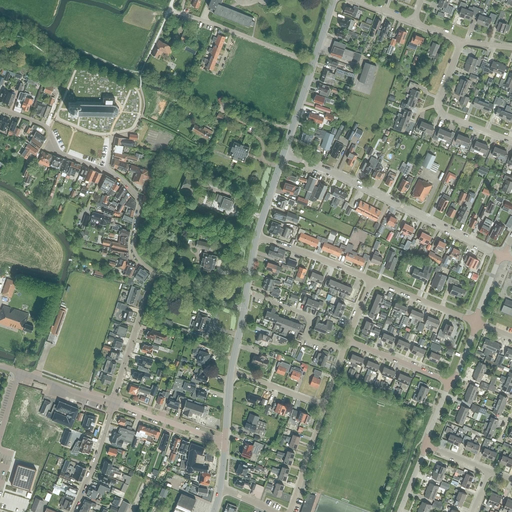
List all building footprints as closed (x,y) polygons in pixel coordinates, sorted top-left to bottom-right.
[(194,0),(192,6),(198,8),(201,1),(200,0),(199,0),(194,0)] [(202,0),(205,1),(206,1),(209,3),(209,4),(208,7),(211,8),(214,9),(215,9),(213,13),(249,27),(250,25),(253,26),(254,22),(252,21),(253,18),(220,5),(221,0),(202,0)] [(440,0),(438,5),(446,8),(444,12),(451,14),(453,8),(448,5),(449,2),(442,0),(440,0)] [(465,18),(468,10),(465,9),(467,4),(461,2),(459,8),(462,9),(459,16),(465,18)] [(355,18),(359,8),(354,6),(353,9),(346,6),(343,12),(351,15),(351,16),(355,18)] [(476,15),(479,9),(473,7),(471,11),(468,10),(465,18),(471,21),(473,14),(476,15)] [(486,14),(483,13),(484,11),(479,9),(476,15),(479,16),(477,23),(483,25),(486,17),(485,17),(486,14)] [(494,21),(496,15),(491,13),(489,18),(486,17),(483,25),(489,27),(491,20),(494,21)] [(350,19),(345,17),(344,20),(341,19),(339,25),(347,28),(351,30),(355,21),(350,19)] [(378,30),(381,21),(376,19),(369,36),(373,37),(373,35),(375,31),(374,31),(375,29),(378,30)] [(390,24),(385,22),(381,32),(379,37),(379,36),(377,40),(381,42),(384,33),(387,34),(389,29),(390,24)] [(498,27),(497,30),(504,33),(505,29),(509,30),(510,26),(507,24),(501,22),(500,22),(498,27)] [(407,32),(399,29),(396,37),(396,36),(395,39),(392,38),(388,49),(392,51),(396,41),(403,44),(405,40),(404,39),(407,32)] [(348,40),(351,34),(346,32),(346,33),(338,30),(336,36),(344,39),(348,40)] [(223,43),(225,37),(218,35),(217,38),(214,37),(213,39),(223,43)] [(412,38),(411,40),(410,43),(409,42),(407,47),(415,50),(418,43),(422,44),(424,39),(415,36),(414,39),(412,38)] [(221,48),(223,43),(213,39),(212,41),(215,42),(214,46),(221,48)] [(169,55),(172,48),(159,40),(152,55),(157,58),(159,55),(160,55),(162,51),(169,55)] [(358,64),(362,54),(345,49),(346,45),(334,41),(330,55),(358,64)] [(430,47),(427,53),(430,54),(429,57),(433,58),(431,64),(429,67),(433,69),(434,65),(436,60),(434,58),(436,53),(439,45),(433,43),(431,47),(430,47)] [(219,54),(221,48),(214,46),(213,49),(209,48),(209,50),(219,54)] [(217,59),(219,54),(209,50),(208,52),(211,53),(210,57),(217,59)] [(210,57),(209,60),(202,57),(201,59),(204,61),(215,65),(217,59),(210,57)] [(476,67),(478,60),(469,57),(468,60),(467,60),(466,63),(476,67)] [(336,69),(338,62),(333,60),(333,61),(328,59),(326,65),(331,67),(336,69)] [(213,70),(215,65),(204,61),(204,63),(207,64),(206,68),(213,70)] [(496,73),(500,63),(497,62),(497,63),(493,61),(492,65),(486,63),(484,68),(487,69),(486,72),(492,74),(493,72),(496,73)] [(370,85),(376,66),(365,62),(359,81),(370,85)] [(475,70),(476,67),(466,63),(465,66),(466,66),(464,70),(473,73),(475,70)] [(503,75),(506,66),(503,65),(503,64),(500,63),(496,73),(503,75)] [(347,75),(336,72),(335,75),(332,74),(332,72),(324,70),(322,75),(334,80),(336,75),(341,77),(341,78),(345,80),(347,75)] [(336,80),(334,80),(322,75),(321,81),(326,83),(332,85),(333,83),(335,83),(336,80)] [(476,81),(476,80),(470,77),(469,80),(465,78),(464,80),(461,79),(460,82),(459,82),(458,85),(467,89),(469,84),(471,84),(472,81),(475,82),(476,81)] [(53,88),(52,87),(54,80),(49,78),(43,92),(51,95),(53,88)] [(417,100),(420,92),(416,91),(419,85),(410,82),(408,88),(412,89),(410,95),(406,94),(406,95),(417,100)] [(320,84),(317,90),(320,91),(319,94),(328,97),(330,90),(328,90),(329,87),(320,84)] [(351,87),(345,85),(343,92),(349,94),(351,87)] [(465,96),(467,89),(458,85),(456,89),(457,89),(455,93),(462,96),(459,103),(466,106),(469,98),(465,96)] [(0,101),(5,103),(9,92),(2,90),(0,95),(0,101)] [(15,94),(15,93),(15,92),(13,92),(12,92),(12,93),(9,92),(5,103),(11,105),(15,95),(15,94)] [(20,92),(17,100),(18,100),(18,99),(22,101),(23,98),(25,99),(24,102),(23,102),(22,106),(23,107),(22,109),(28,111),(30,104),(32,105),(33,100),(28,98),(30,94),(25,93),(24,94),(20,92)] [(330,102),(331,99),(325,97),(322,96),(322,97),(316,95),(315,97),(313,101),(322,104),(324,99),(326,100),(326,101),(330,102)] [(414,107),(417,100),(406,95),(405,97),(409,98),(406,104),(402,102),(401,105),(409,108),(410,106),(414,107)] [(47,118),(55,98),(50,96),(43,117),(47,118)] [(119,112),(118,112),(118,109),(119,109),(119,108),(118,108),(116,106),(117,105),(116,105),(116,106),(114,105),(115,98),(104,98),(103,105),(81,105),(81,106),(81,107),(80,107),(80,108),(78,109),(78,114),(78,115),(79,115),(85,116),(85,117),(86,117),(86,116),(90,116),(89,117),(90,117),(90,116),(94,116),(94,117),(95,117),(95,116),(98,116),(98,117),(99,117),(99,116),(103,116),(103,117),(104,117),(104,116),(108,116),(107,117),(108,117),(108,116),(112,116),(112,117),(113,117),(113,116),(116,116),(117,116),(116,115),(118,113),(119,113),(119,112)] [(484,102),(484,101),(476,98),(474,103),(473,106),(479,108),(481,110),(484,102)] [(493,105),(488,103),(489,101),(485,100),(484,101),(484,102),(481,110),(484,111),(484,110),(490,112),(491,110),(493,105)] [(42,116),(46,106),(37,103),(35,109),(38,110),(36,114),(42,116)] [(81,106),(81,105),(79,105),(78,105),(70,105),(69,109),(69,114),(78,114),(78,109),(80,108),(80,107),(81,107),(81,106)] [(408,111),(409,108),(401,105),(400,108),(404,110),(401,117),(409,120),(412,113),(408,111)] [(508,108),(506,107),(504,110),(499,108),(497,113),(496,113),(495,115),(501,118),(504,119),(508,108)] [(233,114),(227,111),(224,117),(230,120),(233,114)] [(224,115),(218,112),(215,118),(221,121),(224,115)] [(321,124),(323,118),(318,116),(310,113),(308,119),(315,122),(316,123),(318,123),(319,123),(321,124)] [(334,116),(326,113),(324,118),(332,121),(334,116)] [(401,117),(398,116),(397,119),(396,120),(395,122),(395,123),(393,129),(401,132),(403,126),(406,128),(409,120),(401,117)] [(7,126),(10,120),(2,117),(0,120),(0,123),(2,124),(0,128),(1,129),(4,131),(4,129),(5,129),(6,126),(7,126)] [(14,131),(17,123),(13,121),(9,129),(8,133),(12,135),(14,131)] [(424,131),(427,124),(421,122),(420,124),(418,123),(415,131),(419,132),(420,130),(424,131)] [(211,134),(212,131),(204,127),(203,129),(194,124),(191,130),(208,139),(211,134)] [(432,137),(435,130),(432,129),(433,126),(427,124),(424,131),(422,136),(424,137),(426,132),(429,133),(428,136),(432,137)] [(320,135),(321,131),(315,129),(314,132),(310,131),(310,132),(304,130),(302,135),(303,135),(301,141),(304,142),(309,144),(311,138),(312,138),(313,135),(318,137),(319,135),(320,135)] [(354,131),(350,129),(345,138),(350,141),(354,131)] [(354,135),(360,138),(363,132),(357,129),(354,135)] [(442,139),(445,131),(439,129),(438,131),(436,130),(433,138),(433,140),(437,141),(438,139),(442,141),(442,139)] [(42,144),(46,139),(36,131),(33,137),(42,144)] [(450,145),(453,137),(450,136),(451,133),(445,131),(442,139),(447,140),(446,143),(450,145)] [(326,132),(322,144),(330,147),(334,135),(326,132)] [(461,144),(464,137),(458,134),(457,137),(454,136),(451,144),(455,145),(456,142),(461,144)] [(30,136),(29,138),(30,140),(29,142),(39,150),(42,144),(30,136)] [(115,137),(114,145),(125,146),(125,145),(131,146),(134,145),(135,142),(132,140),(126,139),(115,137)] [(464,137),(461,144),(465,146),(464,149),(468,150),(471,143),(469,142),(470,139),(464,137)] [(479,151),(482,144),(476,141),(475,144),(472,143),(469,151),(473,152),(474,149),(479,151)] [(244,161),(249,148),(234,142),(232,147),(231,151),(229,155),(234,157),(233,159),(237,161),(238,159),(244,161)] [(339,154),(344,146),(336,142),(332,150),(333,151),(330,156),(336,158),(338,153),(339,154)] [(25,148),(24,148),(20,155),(26,159),(31,153),(35,156),(38,151),(28,144),(25,148)] [(354,161),(357,155),(352,153),(354,148),(355,146),(352,144),(351,147),(349,152),(350,152),(347,158),(349,159),(347,164),(352,166),(354,161)] [(486,157),(489,150),(487,149),(488,146),(482,144),(479,151),(483,153),(482,156),(486,157)] [(124,154),(125,146),(114,145),(113,151),(124,154)] [(497,157),(500,149),(494,147),(493,150),(491,149),(488,156),(492,158),(493,155),(497,157)] [(505,163),(508,155),(505,154),(506,152),(500,149),(497,157),(496,160),(498,160),(499,159),(502,159),(501,161),(505,163)] [(49,165),(53,155),(42,152),(38,163),(49,167),(49,165)] [(137,161),(138,157),(133,156),(113,152),(112,158),(125,162),(126,158),(137,161)] [(435,156),(427,153),(421,166),(429,170),(435,156)] [(53,155),(49,165),(59,169),(63,159),(53,155)] [(364,164),(360,171),(366,173),(368,174),(372,168),(373,169),(375,164),(377,159),(372,157),(369,163),(365,161),(364,164)] [(381,163),(382,160),(379,158),(372,172),(374,173),(372,176),(377,179),(378,178),(381,179),(384,173),(381,172),(383,168),(382,166),(380,165),(381,163)] [(67,174),(71,162),(64,159),(60,171),(67,174)] [(117,169),(120,161),(112,159),(111,166),(117,169)] [(129,170),(131,165),(120,161),(117,169),(126,172),(127,169),(129,170)] [(71,162),(67,174),(66,175),(70,176),(70,175),(74,177),(76,172),(78,173),(81,166),(71,162)] [(406,164),(402,162),(398,171),(402,173),(406,164)] [(26,163),(22,174),(26,175),(30,165),(26,163)] [(152,182),(155,173),(131,165),(129,170),(129,171),(135,173),(132,182),(142,185),(143,185),(145,186),(147,180),(152,182)] [(87,174),(89,169),(83,166),(79,175),(83,177),(82,180),(83,180),(85,177),(85,178),(86,174),(87,174)] [(488,170),(479,166),(477,171),(486,175),(488,170)] [(91,183),(96,171),(90,169),(85,180),(89,182),(88,184),(90,185),(90,184),(91,183)] [(31,178),(33,172),(29,170),(26,176),(27,176),(24,182),(28,184),(31,178)] [(92,185),(93,184),(94,182),(97,183),(102,174),(96,171),(91,183),(90,184),(92,185)] [(394,179),(396,175),(390,172),(386,179),(387,179),(385,183),(391,186),(394,179)] [(449,172),(444,181),(448,183),(451,178),(452,174),(449,172)] [(306,183),(307,180),(288,173),(286,179),(294,182),(295,179),(306,183)] [(191,193),(197,179),(187,174),(181,188),(191,193)] [(108,193),(110,188),(115,181),(105,175),(99,188),(107,193),(108,193)] [(511,178),(505,175),(503,179),(506,180),(502,190),(510,193),(511,186),(511,178)] [(311,192),(316,179),(309,176),(304,189),(311,192)] [(403,192),(405,189),(407,190),(412,179),(409,177),(406,181),(403,179),(397,190),(403,192)] [(48,202),(47,206),(49,206),(50,203),(58,180),(56,179),(48,202)] [(426,196),(432,185),(423,180),(422,181),(419,179),(412,192),(413,192),(411,196),(415,198),(415,199),(418,200),(422,202),(425,196),(426,196)] [(111,195),(113,193),(114,191),(115,192),(121,184),(116,181),(111,188),(110,188),(108,193),(107,193),(106,195),(105,195),(102,204),(101,204),(103,205),(109,207),(111,204),(112,203),(108,201),(108,202),(107,201),(109,196),(110,194),(111,195)] [(289,193),(297,196),(299,188),(295,186),(285,183),(284,186),(282,191),(286,192),(285,192),(289,193)] [(321,200),(327,186),(325,185),(325,184),(323,183),(322,184),(320,183),(318,188),(314,186),(308,200),(312,201),(313,202),(314,202),(315,201),(316,200),(317,199),(317,198),(321,200)] [(88,188),(86,187),(84,187),(83,186),(80,193),(85,195),(88,188)] [(120,201),(126,191),(122,186),(115,197),(120,201)] [(333,207),(341,191),(335,188),(332,195),(335,196),(330,206),(333,207)] [(120,204),(117,211),(120,212),(133,217),(135,211),(136,203),(136,202),(130,196),(127,191),(119,203),(120,204)] [(343,201),(347,194),(341,191),(333,207),(335,208),(340,199),(343,201)] [(442,198),(442,199),(440,203),(439,203),(438,205),(438,206),(436,209),(442,212),(444,208),(444,209),(450,197),(444,194),(442,198)] [(104,196),(102,195),(99,203),(96,202),(95,204),(100,206),(104,196)] [(223,196),(223,197),(218,196),(216,201),(221,203),(219,207),(228,210),(230,209),(232,205),(233,205),(234,200),(223,196)] [(305,199),(298,197),(296,202),(306,206),(308,200),(307,200),(305,199)] [(284,209),(287,201),(285,200),(280,198),(277,206),(282,208),(284,209)] [(367,204),(360,201),(355,211),(362,214),(367,204)] [(511,208),(511,203),(505,201),(503,206),(511,210),(511,208)] [(490,214),(494,204),(489,202),(485,212),(490,214)] [(456,205),(454,204),(452,203),(450,207),(449,207),(448,210),(449,210),(447,215),(452,218),(456,210),(453,209),(456,205)] [(110,208),(109,207),(103,205),(101,204),(100,207),(101,208),(103,208),(101,212),(103,213),(103,215),(107,216),(108,214),(112,216),(113,210),(110,209),(110,208)] [(362,214),(369,218),(374,208),(367,204),(362,214)] [(468,213),(465,211),(467,207),(462,205),(458,213),(460,213),(456,220),(463,223),(468,213)] [(478,217),(481,218),(486,207),(482,206),(478,217)] [(374,208),(369,218),(376,221),(381,211),(374,208)] [(133,217),(120,212),(120,213),(114,211),(113,214),(119,216),(120,215),(124,216),(122,219),(132,223),(133,217)] [(297,223),(299,216),(287,212),(286,215),(275,211),(273,218),(284,222),(285,218),(297,223)] [(112,218),(107,216),(103,215),(93,212),(91,218),(89,226),(94,228),(95,223),(92,222),(94,219),(101,221),(100,224),(105,225),(105,222),(110,224),(111,221),(115,222),(116,219),(112,218)] [(90,216),(84,214),(81,224),(87,226),(90,216)] [(474,228),(477,221),(474,220),(476,215),(474,214),(471,218),(470,217),(468,220),(470,221),(468,225),(474,228)] [(387,223),(385,226),(388,227),(389,224),(393,226),(392,228),(395,229),(397,225),(395,223),(397,219),(390,216),(389,220),(387,223)] [(486,235),(489,229),(491,225),(492,222),(486,218),(482,225),(479,231),(486,235)] [(292,236),(294,231),(291,230),(291,229),(285,227),(284,229),(280,228),(281,225),(272,222),(268,232),(270,233),(269,236),(271,236),(272,233),(277,235),(278,233),(281,234),(280,235),(287,238),(289,235),(292,236)] [(405,235),(409,226),(405,223),(401,231),(404,232),(403,234),(405,235)] [(129,237),(130,231),(120,228),(121,226),(117,224),(116,227),(113,225),(112,229),(117,231),(118,230),(119,230),(118,235),(120,235),(129,237)] [(496,224),(493,230),(489,236),(496,240),(499,234),(500,235),(505,227),(499,224),(499,226),(496,224)] [(410,235),(414,228),(409,226),(405,235),(407,236),(407,234),(410,235)] [(310,237),(303,234),(305,231),(299,228),(297,233),(301,234),(298,240),(307,243),(310,237)] [(422,243),(426,234),(422,232),(418,239),(421,241),(420,242),(422,243)] [(427,244),(431,237),(426,234),(422,243),(424,244),(425,243),(427,244)] [(127,244),(128,237),(120,235),(119,243),(127,244)] [(321,243),(323,238),(318,236),(316,239),(310,237),(307,243),(316,247),(318,242),(321,243)] [(330,253),(333,246),(327,243),(328,240),(323,238),(321,243),(324,244),(321,249),(330,253)] [(127,250),(128,246),(120,244),(120,243),(103,240),(102,244),(109,246),(110,244),(111,244),(111,247),(127,250)] [(216,261),(217,256),(208,254),(209,250),(211,244),(197,240),(196,247),(205,249),(204,253),(203,257),(202,257),(201,261),(202,261),(201,266),(204,266),(203,269),(204,270),(209,271),(210,271),(211,268),(214,269),(215,264),(216,261)] [(407,251),(411,242),(407,240),(404,246),(401,244),(399,247),(407,251)] [(442,251),(445,244),(439,241),(436,247),(434,251),(436,253),(438,249),(442,251)] [(345,259),(353,262),(356,255),(357,253),(351,251),(353,246),(348,243),(346,246),(344,252),(347,253),(345,259)] [(344,252),(346,246),(341,244),(340,249),(333,246),(330,253),(339,256),(341,251),(344,252)] [(285,251),(278,248),(271,246),(270,250),(269,250),(267,255),(277,259),(277,256),(281,258),(282,255),(284,256),(285,251)] [(110,252),(120,254),(120,256),(122,257),(128,258),(128,251),(111,247),(111,248),(110,247),(110,251),(111,251),(110,252)] [(458,255),(460,251),(453,248),(450,255),(449,256),(445,254),(441,263),(445,265),(448,259),(451,260),(453,256),(456,258),(456,259),(459,261),(461,257),(461,256),(458,255)] [(380,265),(382,258),(377,256),(379,253),(375,251),(374,255),(373,255),(370,262),(376,264),(376,263),(380,265)] [(388,261),(385,268),(392,271),(397,258),(394,257),(395,253),(389,251),(388,252),(386,259),(385,260),(388,261)] [(439,263),(442,259),(434,255),(435,254),(430,251),(427,257),(439,263)] [(367,261),(370,256),(364,254),(363,258),(356,255),(353,262),(362,266),(364,260),(367,261)] [(470,267),(474,258),(469,256),(469,257),(466,256),(464,261),(466,262),(465,264),(470,267)] [(124,269),(128,260),(121,258),(118,267),(124,269)] [(478,268),(480,263),(477,261),(478,260),(474,258),(470,267),(474,269),(475,266),(478,268)] [(297,262),(289,259),(287,265),(294,268),(297,262)] [(136,265),(128,261),(122,274),(131,278),(136,265)] [(279,267),(280,267),(268,263),(266,269),(273,271),(273,274),(276,275),(277,272),(278,273),(280,267),(279,267)] [(412,268),(410,273),(412,273),(411,276),(424,281),(425,279),(428,280),(431,274),(433,267),(426,264),(423,272),(414,269),(412,268)] [(441,290),(446,276),(438,273),(441,267),(437,265),(434,272),(437,273),(431,286),(441,290)] [(147,278),(150,273),(140,266),(137,271),(147,278)] [(295,280),(304,283),(306,277),(304,276),(306,269),(300,267),(295,280)] [(105,273),(95,270),(93,275),(104,278),(105,273)] [(147,278),(137,271),(136,270),(130,280),(128,278),(126,283),(133,285),(134,281),(133,281),(135,277),(139,281),(138,282),(142,284),(143,281),(144,282),(147,278)] [(315,281),(318,274),(312,272),(309,279),(314,281),(315,281)] [(478,275),(473,273),(470,279),(476,281),(478,275)] [(321,283),(323,276),(318,274),(315,281),(314,281),(314,283),(313,286),(315,287),(316,284),(317,284),(317,282),(321,283)] [(279,285),(280,282),(267,277),(265,283),(272,285),(273,282),(279,285)] [(452,278),(450,283),(453,284),(449,294),(453,295),(453,294),(460,296),(461,294),(465,295),(466,291),(463,290),(463,289),(456,287),(458,281),(452,278)] [(2,294),(11,298),(17,282),(7,279),(2,294)] [(331,294),(336,282),(330,279),(329,281),(326,280),(324,286),(327,287),(327,286),(330,287),(329,289),(329,290),(328,293),(331,294)] [(338,291),(341,284),(336,282),(331,294),(333,294),(334,291),(334,292),(335,289),(338,291)] [(271,288),(272,285),(265,283),(263,288),(272,292),(271,295),(278,298),(280,291),(274,289),(271,288)] [(344,293),(347,286),(341,284),(338,291),(341,292),(339,297),(342,298),(344,293)] [(139,294),(141,289),(132,286),(130,292),(139,294)] [(352,288),(347,286),(344,293),(342,298),(344,299),(346,294),(349,295),(348,298),(352,299),(355,292),(353,291),(354,289),(352,289),(352,288)] [(137,300),(139,294),(130,292),(129,297),(137,300)] [(310,308),(315,295),(313,294),(312,296),(312,297),(311,299),(308,298),(304,296),(302,303),(305,304),(303,311),(305,311),(307,307),(310,308)] [(383,300),(384,297),(377,294),(375,299),(382,302),(383,300)] [(321,308),(323,303),(319,301),(319,302),(315,301),(317,295),(315,295),(310,308),(314,309),(312,314),(314,315),(317,307),(321,308)] [(135,306),(137,300),(129,297),(127,303),(135,306)] [(382,302),(375,299),(373,305),(380,308),(382,302)] [(501,312),(511,316),(511,301),(506,299),(501,312)] [(129,306),(121,303),(117,302),(115,308),(125,311),(122,320),(130,322),(133,312),(127,310),(129,306)] [(343,311),(345,305),(338,302),(336,307),(332,305),(331,307),(336,309),(336,308),(343,311)] [(399,311),(401,305),(395,303),(393,309),(393,310),(395,311),(394,315),(397,316),(399,311)] [(377,313),(380,308),(373,305),(371,310),(377,313)] [(405,313),(407,308),(401,305),(399,311),(397,316),(399,317),(401,314),(404,315),(405,313)] [(29,314),(15,310),(3,306),(2,310),(1,310),(0,312),(0,323),(17,329),(17,328),(31,333),(34,327),(26,324),(29,314)] [(270,320),(274,308),(272,308),(271,312),(267,311),(264,318),(270,320)] [(278,316),(278,315),(275,313),(276,309),(274,308),(270,320),(275,323),(278,316)] [(341,317),(343,311),(336,308),(336,309),(334,313),(330,311),(329,313),(333,315),(334,314),(341,317)] [(413,322),(417,312),(412,309),(409,315),(412,316),(409,323),(412,324),(413,322)] [(57,335),(66,312),(60,310),(52,333),(57,335)] [(375,319),(377,313),(371,310),(368,316),(375,319)] [(421,320),(423,314),(417,312),(413,322),(416,323),(417,320),(420,322),(421,320)] [(206,324),(208,325),(210,319),(207,318),(208,316),(198,313),(195,322),(193,321),(192,325),(194,326),(193,330),(203,333),(206,324)] [(284,318),(278,316),(275,323),(272,331),(275,331),(276,329),(277,325),(281,326),(284,318)] [(429,330),(434,318),(428,316),(425,323),(428,325),(426,328),(429,330)] [(319,331),(322,323),(319,322),(320,318),(318,317),(313,329),(319,331)] [(173,322),(164,318),(161,327),(170,331),(173,322)] [(284,333),(289,320),(284,318),(281,326),(284,327),(282,332),(284,333)] [(437,327),(439,321),(434,318),(429,330),(432,331),(433,328),(436,329),(437,327)] [(292,330),(295,322),(289,320),(284,333),(287,334),(288,329),(292,330)] [(325,333),(326,331),(330,332),(333,323),(327,320),(326,325),(322,323),(319,331),(325,333)] [(125,337),(128,327),(120,324),(121,323),(114,321),(113,324),(116,325),(114,330),(115,331),(114,334),(113,334),(113,333),(110,332),(109,335),(115,337),(116,335),(125,337)] [(371,329),(373,324),(366,321),(364,326),(371,329)] [(296,337),(301,324),(295,322),(292,330),(295,331),(294,336),(296,337)] [(450,335),(453,326),(446,324),(443,331),(440,329),(437,335),(442,337),(443,333),(450,335)] [(374,330),(371,329),(364,326),(362,332),(369,335),(370,332),(373,333),(374,330)] [(166,341),(167,335),(152,330),(151,332),(148,331),(148,333),(147,333),(146,337),(154,340),(155,337),(166,341)] [(386,342),(389,335),(384,333),(381,340),(386,342)] [(287,342),(288,340),(274,334),(271,339),(269,338),(266,337),(266,336),(263,335),(260,334),(257,342),(260,343),(260,344),(263,345),(263,344),(266,345),(268,341),(271,342),(272,341),(281,344),(283,344),(285,343),(287,342)] [(392,344),(395,338),(389,335),(386,342),(392,344)] [(121,350),(123,341),(115,339),(113,347),(121,350)] [(404,341),(398,339),(396,346),(401,348),(404,341)] [(425,350),(421,348),(422,346),(425,340),(422,339),(420,345),(419,347),(419,348),(416,354),(422,357),(425,350)] [(491,350),(494,342),(492,341),(486,339),(483,346),(486,348),(484,354),(487,356),(488,356),(491,350)] [(404,341),(401,348),(407,351),(410,344),(404,341)] [(437,363),(440,355),(436,354),(437,350),(439,351),(441,346),(432,342),(430,347),(431,348),(430,352),(431,352),(428,359),(437,363)] [(499,353),(502,346),(496,343),(494,342),(491,350),(490,352),(495,354),(496,352),(499,353)] [(158,351),(159,347),(152,345),(152,347),(149,346),(144,345),(143,346),(141,351),(146,352),(146,353),(150,354),(152,349),(158,351)] [(419,348),(419,347),(413,345),(411,352),(416,354),(419,348)] [(206,364),(209,354),(200,351),(199,351),(200,347),(195,346),(192,354),(196,356),(196,355),(198,356),(197,361),(199,362),(198,364),(203,366),(204,363),(206,364)] [(117,360),(120,353),(111,350),(109,357),(107,356),(107,359),(111,360),(112,358),(117,360)] [(323,366),(327,356),(321,354),(320,353),(317,352),(315,357),(319,359),(317,364),(323,366)] [(267,366),(268,361),(265,360),(266,355),(261,353),(259,358),(254,356),(251,363),(256,364),(263,366),(263,364),(267,366)] [(353,367),(358,356),(352,354),(349,361),(352,362),(351,365),(353,367)] [(501,356),(498,355),(495,363),(493,362),(492,364),(497,366),(498,364),(501,356)] [(361,365),(363,359),(358,356),(353,367),(356,368),(357,364),(361,365)] [(144,367),(145,363),(151,365),(152,360),(143,357),(143,360),(139,359),(137,365),(139,365),(142,366),(144,367)] [(493,362),(490,361),(485,359),(484,362),(485,362),(484,364),(480,362),(477,368),(476,370),(484,373),(487,365),(491,367),(492,364),(493,362)] [(115,369),(116,363),(107,360),(105,366),(106,366),(107,366),(115,369)] [(368,360),(365,367),(368,368),(367,372),(369,373),(371,370),(374,363),(368,360)] [(278,367),(276,372),(284,375),(285,372),(287,372),(290,365),(282,362),(281,363),(279,362),(277,366),(278,367)] [(371,370),(369,373),(372,374),(373,371),(376,372),(379,365),(374,363),(371,370)] [(107,366),(106,366),(105,366),(104,371),(105,371),(105,372),(113,374),(115,369),(107,366)] [(206,383),(208,377),(201,375),(202,369),(199,368),(195,367),(193,373),(197,374),(195,379),(192,378),(191,381),(198,383),(199,381),(206,383)] [(289,373),(292,374),(290,378),(298,381),(300,375),(301,376),(303,371),(300,371),(301,369),(294,367),(294,368),(292,367),(289,373)] [(387,376),(389,369),(384,367),(381,374),(384,375),(387,376)] [(320,376),(322,372),(315,369),(313,373),(315,374),(313,377),(310,385),(317,388),(321,380),(318,378),(319,376),(320,376)] [(392,378),(395,372),(389,369),(387,376),(389,377),(392,378)] [(480,382),(484,373),(476,370),(475,373),(473,379),(480,382)] [(144,374),(141,373),(140,374),(137,372),(137,373),(134,372),(132,378),(141,381),(142,378),(149,380),(151,374),(145,372),(144,374)] [(511,373),(509,372),(507,378),(501,376),(500,378),(501,379),(511,383),(511,373)] [(402,383),(405,376),(400,373),(397,380),(400,382),(398,385),(401,386),(401,385),(402,383)] [(112,377),(112,375),(107,374),(106,375),(101,374),(99,378),(102,379),(101,382),(106,384),(106,383),(110,384),(112,377)] [(408,385),(411,378),(405,376),(402,383),(401,385),(403,386),(404,383),(408,385)] [(194,389),(195,389),(196,386),(185,382),(185,381),(176,378),(172,389),(182,392),(184,388),(193,392),(194,392),(194,389)] [(511,386),(511,383),(501,379),(500,382),(505,383),(502,389),(507,391),(510,392),(511,386)] [(384,382),(381,390),(389,393),(391,387),(387,385),(387,386),(385,385),(386,383),(384,382)] [(426,395),(429,389),(426,388),(427,385),(419,382),(417,387),(420,388),(419,392),(426,395)] [(138,387),(130,384),(128,392),(136,395),(137,391),(149,395),(151,390),(139,386),(138,387)] [(476,393),(478,387),(471,384),(468,390),(467,392),(475,395),(477,396),(478,394),(476,393)] [(152,389),(150,395),(155,396),(158,387),(155,386),(154,390),(152,389)] [(198,390),(195,389),(194,389),(194,392),(193,392),(192,397),(196,399),(196,397),(205,400),(206,397),(206,396),(207,393),(198,390)] [(178,392),(178,391),(175,390),(172,397),(171,396),(167,407),(172,408),(178,392)] [(24,391),(9,440),(38,449),(41,438),(42,436),(38,435),(37,437),(23,433),(32,405),(35,406),(39,395),(24,391)] [(167,398),(169,393),(166,391),(166,392),(163,391),(162,393),(160,392),(159,395),(156,402),(162,404),(165,397),(167,398)] [(184,398),(185,394),(178,391),(178,392),(172,408),(177,410),(180,403),(177,402),(179,397),(184,398)] [(424,401),(426,395),(419,392),(417,395),(415,394),(412,399),(420,403),(421,400),(424,401)] [(477,396),(475,395),(467,392),(466,394),(466,395),(464,400),(471,403),(473,400),(475,400),(477,396)] [(260,401),(261,398),(256,396),(256,397),(250,394),(247,401),(255,404),(256,399),(260,401)] [(505,404),(507,398),(505,397),(500,395),(498,401),(494,399),(493,402),(497,403),(496,403),(504,407),(505,404)] [(45,415),(50,403),(45,401),(40,413),(45,415)] [(52,420),(71,427),(79,409),(59,401),(57,406),(54,404),(51,413),(49,412),(47,417),(52,419),(52,420)] [(204,407),(186,401),(185,404),(184,404),(184,406),(182,413),(191,417),(192,413),(201,416),(201,415),(203,416),(205,415),(205,414),(206,415),(207,411),(206,410),(207,407),(204,406),(204,407)] [(279,413),(282,404),(278,403),(277,404),(275,403),(273,408),(275,409),(274,411),(279,413)] [(503,409),(504,407),(496,403),(496,406),(494,405),(493,407),(495,408),(493,412),(498,414),(500,415),(503,409)] [(287,414),(289,408),(286,407),(287,406),(282,404),(279,413),(283,415),(284,412),(287,414)] [(468,413),(469,409),(462,406),(460,411),(459,411),(458,414),(466,417),(467,415),(468,416),(469,413),(468,413)] [(299,411),(299,412),(293,410),(290,415),(292,418),(292,420),(295,421),(296,420),(300,421),(304,413),(299,411)] [(304,413),(300,421),(305,423),(306,421),(309,422),(311,417),(308,415),(308,414),(304,413)] [(94,422),(96,417),(89,415),(86,414),(82,427),(85,428),(92,430),(93,425),(94,425),(95,422),(94,422)] [(264,430),(267,424),(258,420),(259,417),(250,414),(247,423),(246,422),(244,428),(251,431),(250,433),(253,434),(254,432),(259,434),(260,430),(258,429),(259,428),(264,430)] [(463,425),(466,417),(458,414),(457,416),(458,416),(455,422),(463,425)] [(496,426),(498,420),(496,419),(496,420),(491,418),(488,423),(485,422),(484,425),(487,426),(495,429),(496,426)] [(145,434),(144,437),(143,436),(142,439),(145,440),(146,438),(147,435),(150,428),(139,425),(136,434),(138,435),(140,432),(145,434)] [(495,429),(487,426),(484,425),(483,427),(486,429),(484,434),(489,436),(489,437),(491,438),(494,432),(495,429)] [(131,444),(132,441),(135,432),(131,431),(126,429),(122,427),(122,428),(120,427),(117,433),(115,432),(114,435),(111,444),(121,447),(122,443),(127,444),(128,443),(131,444)] [(150,428),(147,435),(146,438),(151,439),(152,436),(155,438),(154,441),(157,441),(160,432),(155,430),(150,428)] [(458,437),(459,433),(460,434),(462,429),(459,428),(456,436),(453,443),(459,446),(462,439),(458,437)] [(81,436),(82,434),(77,432),(78,431),(73,429),(71,436),(75,437),(76,434),(81,436)] [(511,449),(511,429),(510,432),(511,432),(509,437),(511,438),(511,445),(511,446),(504,443),(503,445),(511,449)] [(456,436),(452,434),(454,431),(452,430),(451,432),(450,434),(448,441),(453,443),(456,436)] [(162,437),(158,448),(165,451),(169,440),(168,439),(170,436),(164,433),(162,437)] [(298,443),(300,437),(293,435),(292,438),(289,437),(286,436),(285,438),(291,440),(298,443)] [(471,438),(469,437),(466,436),(464,440),(464,443),(463,444),(466,445),(465,448),(471,451),(474,443),(473,443),(469,442),(471,438)] [(91,449),(93,443),(91,442),(91,440),(84,437),(82,442),(79,441),(80,439),(77,439),(76,441),(78,442),(76,447),(75,447),(74,449),(79,450),(84,453),(85,452),(89,453),(91,449)] [(178,447),(180,439),(175,437),(170,450),(173,451),(172,453),(171,453),(169,459),(174,461),(176,454),(175,454),(178,447)] [(298,443),(291,440),(285,438),(285,441),(288,442),(287,442),(290,443),(289,446),(296,448),(298,443)] [(486,448),(488,445),(490,440),(485,438),(482,446),(485,447),(484,448),(485,448),(482,455),(488,457),(491,450),(490,450),(486,448)] [(477,453),(480,446),(475,444),(477,440),(475,439),(473,443),(474,443),(471,451),(477,453)] [(183,440),(179,451),(184,452),(183,454),(182,460),(186,461),(186,459),(186,453),(189,443),(183,440)] [(258,451),(261,452),(264,445),(255,441),(253,446),(245,443),(243,449),(241,455),(251,458),(251,459),(255,461),(257,457),(256,456),(258,451)] [(182,460),(180,467),(186,468),(186,472),(193,473),(194,470),(208,472),(209,465),(208,465),(209,461),(213,462),(213,457),(213,456),(214,451),(210,451),(210,450),(206,449),(204,449),(204,448),(191,443),(188,451),(189,451),(188,459),(186,459),(186,461),(182,460)] [(488,457),(494,460),(497,453),(492,451),(494,447),(492,446),(490,450),(491,450),(488,457)] [(123,454),(125,451),(122,450),(118,449),(117,449),(114,448),(114,449),(110,447),(108,454),(115,456),(117,451),(121,453),(121,454),(123,454)] [(277,451),(277,454),(282,456),(285,457),(292,459),(294,453),(287,451),(286,454),(283,453),(277,451)] [(508,457),(504,456),(506,452),(504,451),(502,455),(500,462),(506,465),(508,457)] [(285,457),(283,462),(290,465),(292,459),(285,457)] [(59,477),(64,479),(68,480),(70,475),(66,474),(70,462),(66,460),(61,472),(59,477)] [(116,471),(117,468),(111,466),(112,464),(105,461),(103,467),(116,471)] [(253,471),(254,468),(240,463),(240,464),(239,464),(238,466),(239,467),(238,468),(246,472),(248,472),(249,469),(253,471)] [(18,464),(12,485),(29,490),(36,469),(18,464)] [(444,475),(446,468),(438,464),(436,468),(435,467),(434,471),(444,475)] [(81,482),(86,468),(77,465),(75,469),(73,468),(74,467),(70,466),(69,468),(71,469),(70,472),(73,473),(72,478),(81,482)] [(116,471),(103,467),(101,472),(108,474),(108,475),(113,477),(114,473),(120,475),(121,473),(116,471)] [(277,471),(280,472),(287,475),(289,469),(282,467),(281,470),(272,467),(271,469),(277,471)] [(245,475),(246,472),(238,468),(237,470),(236,472),(236,473),(236,474),(249,479),(250,477),(245,475)] [(467,473),(463,471),(457,469),(456,472),(458,473),(461,474),(462,473),(466,475),(464,478),(464,479),(471,482),(473,476),(467,473)] [(441,481),(444,475),(434,471),(433,474),(434,474),(432,477),(441,481)] [(210,478),(210,474),(201,472),(199,483),(201,483),(201,484),(206,485),(207,485),(208,485),(209,480),(208,480),(209,478),(210,478)] [(285,481),(287,475),(280,472),(279,475),(278,478),(285,481)] [(108,485),(109,482),(115,484),(116,482),(101,475),(99,480),(103,482),(108,485)] [(464,479),(464,478),(460,477),(459,479),(463,481),(461,485),(469,488),(471,482),(464,479)] [(250,486),(251,483),(245,480),(244,482),(241,480),(241,481),(237,479),(236,482),(235,482),(234,484),(235,484),(234,485),(242,488),(244,484),(250,486)] [(141,483),(134,497),(140,500),(147,486),(141,483)] [(277,483),(275,489),(282,491),(284,485),(277,483)] [(436,493),(439,487),(430,483),(429,486),(428,486),(427,489),(436,493)] [(54,484),(53,487),(54,488),(59,490),(61,490),(66,492),(67,489),(64,487),(63,487),(61,486),(56,484),(54,484)] [(69,486),(64,484),(63,487),(64,487),(67,489),(66,492),(65,496),(68,497),(74,500),(78,489),(69,486)] [(109,491),(110,488),(100,484),(97,491),(95,490),(90,488),(86,495),(92,498),(95,499),(96,497),(100,499),(102,493),(103,494),(105,490),(109,491)] [(124,496),(125,491),(113,486),(111,491),(124,496)] [(280,497),(282,491),(275,489),(272,488),(266,486),(265,488),(274,491),(273,494),(280,497)] [(198,487),(197,494),(206,496),(208,489),(198,487)] [(165,498),(168,490),(162,488),(159,495),(165,498)] [(434,500),(436,493),(427,489),(425,492),(426,493),(425,496),(434,500)] [(464,500),(466,494),(459,491),(460,491),(456,489),(455,491),(458,493),(457,496),(457,497),(464,500)] [(493,503),(497,494),(492,492),(486,505),(489,506),(490,502),(493,503)] [(190,511),(196,499),(181,493),(173,511),(190,511)] [(300,511),(310,511),(316,496),(307,493),(300,511)] [(498,505),(502,496),(497,494),(493,503),(491,507),(494,508),(495,504),(498,505)] [(457,497),(457,496),(453,495),(452,497),(456,498),(454,503),(461,506),(464,500),(457,497)] [(68,499),(64,497),(62,496),(59,504),(61,505),(60,507),(64,508),(69,511),(73,501),(68,498),(68,499)] [(120,506),(123,498),(121,497),(120,499),(115,497),(112,504),(117,507),(118,505),(120,506)] [(35,511),(38,511),(43,501),(36,498),(31,510),(35,511)] [(125,511),(130,501),(123,498),(117,511),(125,511)] [(509,510),(511,501),(511,500),(507,498),(502,511),(503,511),(504,511),(506,508),(509,510)] [(95,507),(96,504),(85,499),(83,503),(84,503),(82,506),(89,509),(90,509),(91,505),(95,507)] [(419,508),(429,511),(431,505),(423,502),(421,505),(421,504),(419,508)] [(235,511),(236,511),(235,511),(237,507),(228,504),(228,503),(227,504),(226,509),(225,508),(225,509),(224,511),(225,511),(224,511),(235,511)]
